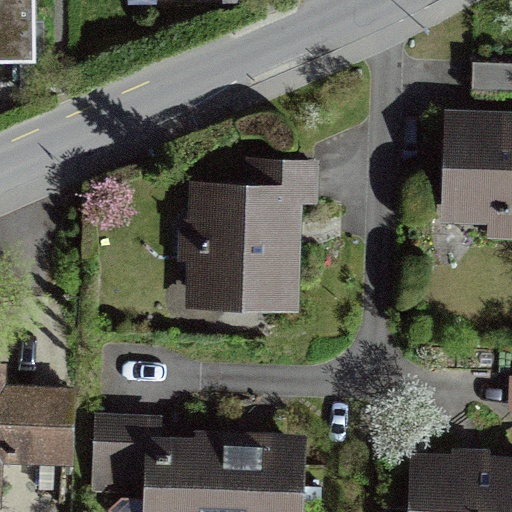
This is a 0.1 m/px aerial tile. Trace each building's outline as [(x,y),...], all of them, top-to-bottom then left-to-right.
[(28,0),(0,0),(0,69),(30,69),(28,0)] [(511,62),(471,61),(469,90),(511,91),(511,62)] [(511,123),(440,122),(438,225),(511,225),(511,123)] [(178,193),(176,320),(292,322),(295,212),(313,213),(314,171),(242,170),(242,194),(178,193)] [(0,452),(68,454),(69,390),(0,388),(0,452)] [(137,496),(136,511),(296,511),(298,442),(188,439),(188,446),(155,446),(156,422),(92,420),(91,495),(137,496)] [(511,511),(511,470),(407,466),(404,511),(511,511)]
